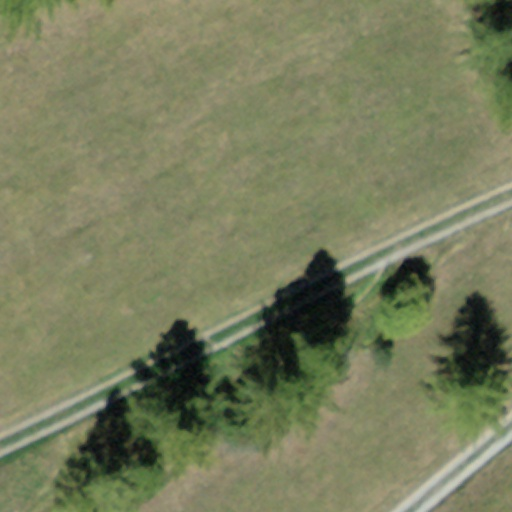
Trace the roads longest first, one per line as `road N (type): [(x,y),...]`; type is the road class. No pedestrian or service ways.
road 1 (track): [(383,258),(0,441)]
road 2 (track): [(511,199),(383,258)]
road 3 (track): [(418,511),(511,430)]
